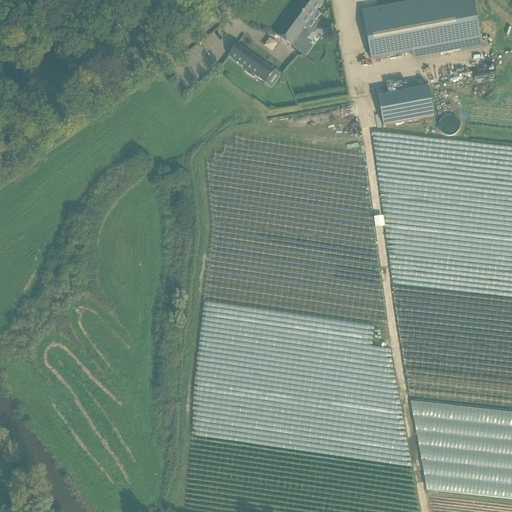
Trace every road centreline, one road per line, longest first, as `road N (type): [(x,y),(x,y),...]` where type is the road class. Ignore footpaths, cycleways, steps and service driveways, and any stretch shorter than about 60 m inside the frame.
road 1 (track): [(425,511),(336,0)]
road 2 (tertiary): [(235,0),(0,167)]
road 3 (track): [(0,33),(57,12),(107,21),(131,4)]
